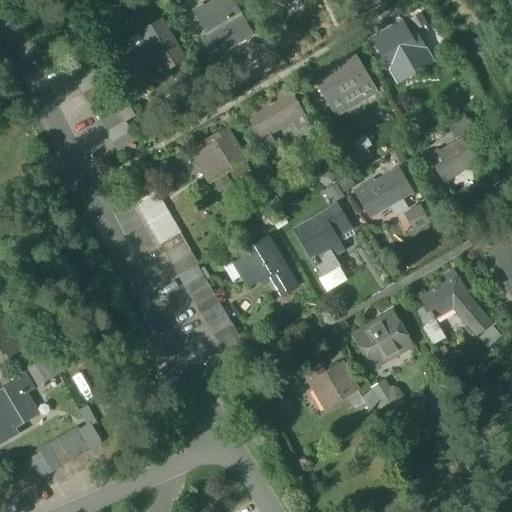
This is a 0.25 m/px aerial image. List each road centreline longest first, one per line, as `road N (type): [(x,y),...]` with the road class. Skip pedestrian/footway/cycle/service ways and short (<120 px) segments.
road 1 (residential): [(231,443),(89,189),(0,7)]
road 2 (residential): [(231,443),(70,511)]
